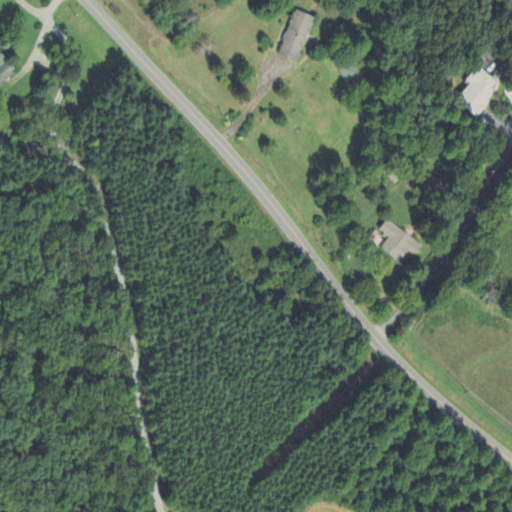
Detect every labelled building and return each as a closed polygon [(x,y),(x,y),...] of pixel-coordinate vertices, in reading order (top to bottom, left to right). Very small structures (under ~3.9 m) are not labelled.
[(299,64),(315,19),(295,12),(279,57),(299,64)] [(0,56),(0,80),(6,85),(18,70),(0,56)] [(346,84),(359,75),(349,62),(337,71),(346,84)] [(500,88),(479,69),(466,84),(469,87),(457,100),(475,116),(500,88)] [(382,249),(403,264),(410,254),(415,257),(423,247),(388,221),(380,232),(390,239),(382,249)]
